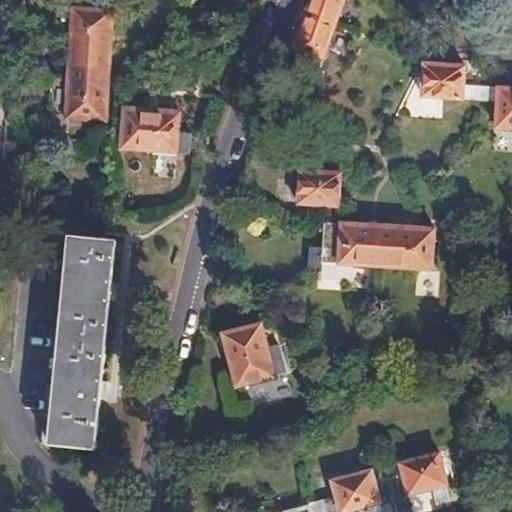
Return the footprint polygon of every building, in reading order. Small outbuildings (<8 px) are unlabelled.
[(308,0),(304,14),(334,24),(342,0),(308,0)] [(69,36),(68,64),(108,67),(111,11),(55,8),(54,35),(69,36)] [(334,24),(304,14),(291,49),(322,60),(334,24)] [(460,98),(478,99),(478,87),(462,85),(462,66),(420,63),(419,97),(459,99),(460,98)] [(108,67),(68,64),(65,120),(105,122),(108,67)] [(493,127),(511,128),(511,88),(478,87),(478,99),(493,100),(493,127)] [(175,151),(178,111),(121,108),(119,148),(175,151)] [(325,205),(324,222),(336,223),(339,172),(300,170),(297,203),(325,205)] [(336,223),(324,222),(323,222),(319,263),(374,267),(377,225),(336,223)] [(377,225),(374,267),(429,271),(431,229),(377,225)] [(59,236),(39,445),(93,449),(99,399),(105,400),(105,392),(106,382),(100,381),(109,300),(115,301),(115,293),(116,283),(110,282),(114,242),(59,236)] [(234,386),(273,377),(268,356),(260,323),(220,333),(234,386)] [(268,356),(273,377),(283,374),(278,353),(268,356)] [(429,490),(434,506),(447,502),(443,487),(445,485),(437,454),(397,464),(405,496),(429,490)] [(333,497),(319,501),(321,511),(346,511),(377,504),(369,472),(329,482),(333,497)] [(321,511),(319,501),(277,511),(321,511)] [(449,511),(447,502),(434,506),(435,511),(449,511)]
